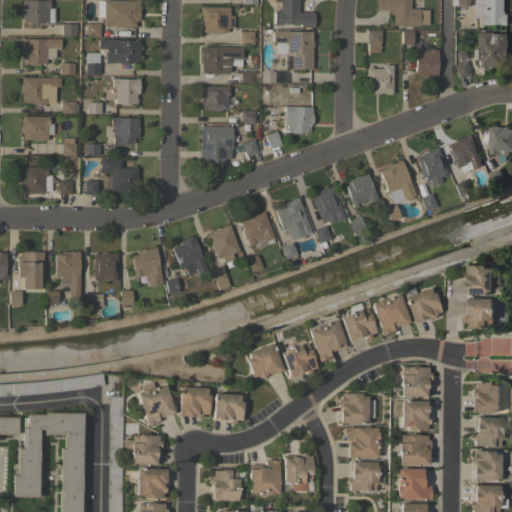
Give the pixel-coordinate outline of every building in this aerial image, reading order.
[(48,0),(48,8),(53,8),(53,22),(41,22),(41,23),(32,23),(32,22),(22,22),(22,16),(20,16),(20,8),(21,8),(21,0),(48,0)] [(138,0),(137,20),(134,20),(134,26),(127,26),(127,27),(118,27),(118,26),(112,26),(112,25),(102,25),(102,0),(138,0)] [(297,0),(297,12),(312,12),(312,27),(299,27),(299,23),(280,23),(280,24),(275,24),(275,10),(278,10),(278,0),(297,0)] [(409,0),(409,8),(418,8),(418,9),(427,10),(427,24),(418,24),(418,25),(392,25),(392,14),(390,14),(390,9),(375,9),(375,0),(409,0)] [(503,0),(503,11),(504,11),(504,14),(507,14),(506,25),(482,24),(482,16),(474,16),(474,0),(503,0)] [(228,7),(228,15),(232,15),(232,27),(226,27),(226,31),(224,31),(224,32),(219,32),(219,33),(210,33),(210,32),(202,32),(202,26),(200,25),(200,14),(199,14),(199,8),(200,8),(200,6),(228,7)] [(74,23),(74,35),(60,35),(60,23),(74,23)] [(98,23),(98,36),(84,36),(84,23),(98,23)] [(411,30),(411,44),(399,44),(399,29),(411,30)] [(287,30),(287,31),(310,31),(310,39),(312,39),(312,47),(311,47),(310,69),(290,69),(290,55),(285,55),(285,54),(275,54),(275,42),(271,42),(271,30),(287,30)] [(379,31),(379,44),(378,44),(378,51),(366,51),(366,43),(365,43),(365,30),(379,31)] [(252,31),(252,44),(238,44),(238,31),(252,31)] [(474,50),(478,50),(478,33),(493,32),(493,34),(506,33),(506,66),(496,66),(496,67),(486,67),(486,66),(481,66),(481,65),(478,65),(478,60),(474,60),(474,50)] [(20,38),(43,38),(59,38),(59,49),(54,49),(54,57),(52,57),(52,59),(49,59),(49,58),(45,58),(45,63),(39,63),(39,65),(30,65),(30,63),(22,63),(22,57),(20,57),(20,38)] [(117,38),(117,40),(138,40),(138,56),(136,56),(136,62),(126,62),(126,63),(117,63),(117,62),(113,62),(113,63),(104,63),(104,48),(96,48),(96,38),(117,38)] [(240,46),(240,58),(228,58),(228,72),(220,72),(220,73),(210,73),(210,72),(200,72),(200,63),(199,63),(199,54),(200,54),(200,46),(240,46)] [(413,46),(418,46),(418,50),(427,50),(427,49),(436,49),(436,51),(435,76),(419,76),(419,75),(413,75),(413,46)] [(84,52),(98,52),(98,74),(84,74),(84,52)] [(469,73),(457,78),(452,65),(464,60),(469,73)] [(72,62),(72,74),(58,74),(58,62),(72,62)] [(390,93),(389,93),(389,94),(382,94),(382,93),(371,93),(371,90),(364,90),(364,83),(363,83),(364,74),(364,68),(366,68),(366,65),(370,66),(370,68),(381,68),(381,64),(391,64),(390,93)] [(239,70),(253,70),(253,72),(258,72),(258,83),(253,83),(239,83),(239,70)] [(273,71),(273,82),(259,82),(259,70),(273,71)] [(59,77),(58,86),(54,86),(54,98),(45,98),(45,99),(47,99),(46,101),(45,101),(45,103),(43,103),(43,106),(39,106),(39,104),(31,104),(31,103),(24,103),(24,102),(21,102),(21,95),(20,95),(20,93),(19,93),(19,86),(20,86),(20,77),(59,77)] [(113,92),(109,92),(109,86),(111,86),(111,77),(115,77),(115,79),(133,79),(133,78),(137,78),(137,82),(139,82),(139,88),(137,88),(137,93),(135,93),(135,104),(128,104),(128,105),(119,105),(119,103),(113,103),(113,92)] [(227,86),(227,95),(225,95),(225,109),(220,109),(220,110),(210,110),(210,109),(200,109),(201,103),(199,103),(199,95),(199,86),(227,86)] [(73,101),(73,113),(59,113),(59,101),(73,101)] [(99,102),(99,114),(85,113),(85,102),(99,102)] [(310,106),(310,113),(311,114),(311,124),(309,124),(309,126),(306,126),(306,132),(299,132),(299,133),(290,133),(290,132),(285,132),(285,126),(282,126),(282,106),(310,106)] [(253,110),(253,123),(239,123),(239,110),(253,110)] [(48,116),(48,123),(51,123),(51,134),(46,134),(46,139),(41,139),(41,140),(31,140),(31,139),(21,139),(21,134),(20,134),(20,116),(48,116)] [(109,116),(117,117),(137,118),(136,126),(137,126),(137,133),(136,133),(136,138),(133,138),(133,143),(126,143),(126,144),(117,144),(117,143),(112,143),(112,136),(111,136),(111,126),(109,126),(109,116)] [(230,126),(230,158),(223,158),(223,164),(217,164),(217,165),(207,165),(207,164),(201,164),(201,157),(198,157),(198,125),(230,126)] [(507,127),(507,129),(511,129),(511,152),(508,152),(508,155),(488,155),(488,127),(507,127)] [(279,144),(267,148),(263,135),(274,131),(279,144)] [(482,166),(473,169),(470,162),(455,167),(453,162),(452,162),(448,153),(449,153),(447,147),(448,146),(448,144),(454,142),(454,141),(455,140),(455,139),(462,137),(462,138),(470,135),(482,166)] [(256,152),(244,156),(240,143),(252,138),(256,152)] [(74,143),(74,155),(60,155),(60,143),(74,143)] [(97,155),(83,155),(83,143),(97,143),(97,155)] [(446,173),(439,176),(440,180),(438,181),(439,182),(432,185),(431,184),(429,185),(427,179),(423,180),(421,176),(420,176),(417,167),(418,166),(414,157),(420,155),(419,154),(436,148),(446,173)] [(18,166),(25,166),(25,158),(35,158),(35,166),(46,167),(46,174),(50,174),(50,191),(43,190),(43,192),(37,192),(37,193),(28,193),(28,192),(21,192),(22,191),(20,191),(20,185),(18,185),(18,166)] [(119,159),(119,167),(136,167),(135,186),(132,186),(132,190),(126,190),(126,192),(116,191),(116,190),(109,190),(109,176),(108,176),(108,172),(98,172),(98,159),(119,159)] [(408,182),(409,182),(414,195),(411,196),(411,198),(406,200),(405,198),(403,199),(403,200),(391,204),(388,194),(386,194),(383,186),(382,187),(379,178),(380,178),(378,170),(384,168),(384,166),(400,160),(408,182)] [(504,182),(492,186),(487,173),(499,169),(504,182)] [(376,199),(367,202),(366,199),(356,204),(357,206),(353,207),(352,205),(350,205),(349,200),(348,201),(344,192),(346,192),(344,185),(349,183),(348,180),(351,179),(351,178),(358,175),(358,176),(366,173),(376,199)] [(463,179),(468,192),(457,196),(452,183),(463,179)] [(69,194),(57,194),(57,180),(69,180),(69,194)] [(83,180),(96,180),(96,194),(83,194),(83,180)] [(341,212),(333,215),(334,218),(325,221),(325,220),(320,222),(317,213),(316,213),(312,204),(314,204),(310,195),(315,193),(315,192),(317,191),(317,190),(322,188),(323,189),(331,185),(341,212)] [(429,193),(434,206),(422,210),(417,197),(429,193)] [(307,227),(300,230),(302,235),(291,239),(289,233),(287,234),(285,228),(281,230),(279,224),(278,225),(275,216),(276,216),(274,209),(280,207),(279,204),(290,200),(290,199),(295,197),(295,198),(297,198),(307,227)] [(398,217),(387,221),(382,208),(393,204),(398,217)] [(273,241),(265,244),(263,238),(252,242),(252,244),(247,246),(245,238),(244,239),(241,231),(242,230),(239,224),(241,223),(240,221),(247,218),(246,217),(247,217),(247,216),(254,213),(254,214),(263,211),(273,241)] [(359,217),(363,230),(357,232),(358,234),(353,235),(348,221),(359,217)] [(237,250),(230,253),(233,259),(223,262),(221,256),(216,258),(213,252),(212,252),(208,242),(209,242),(206,234),(213,231),(212,230),(228,224),(237,250)] [(328,238),(316,243),(311,230),(323,225),(328,238)] [(195,241),(194,241),(205,270),(197,273),(196,271),(186,274),(185,270),(183,270),(182,268),(178,269),(175,262),(174,263),(171,254),(173,254),(170,247),(179,244),(179,242),(193,236),(195,241)] [(290,242),(294,255),(283,259),(278,246),(290,242)] [(161,284),(146,287),(144,275),(133,276),(132,271),(131,271),(130,262),(131,262),(130,255),(135,254),(135,252),(138,251),(137,249),(154,246),(161,284)] [(41,288),(38,288),(38,289),(21,289),(21,277),(15,277),(15,266),(13,266),(13,262),(15,262),(15,255),(21,255),(21,251),(41,251),(41,288)] [(78,251),(78,312),(70,312),(70,300),(67,300),(67,288),(68,288),(68,285),(69,285),(69,284),(58,284),(58,276),(53,276),(53,253),(59,253),(59,251),(78,251)] [(115,270),(118,270),(117,280),(106,280),(106,279),(97,278),(97,280),(93,280),(93,279),(92,279),(92,273),(91,273),(91,264),(92,264),(92,254),(98,254),(98,252),(115,253),(115,270)] [(255,254),(260,267),(248,272),(243,259),(255,254)] [(227,285),(215,290),(208,269),(220,265),(227,285)] [(491,295),(465,294),(465,278),(462,278),(463,271),(466,271),(466,265),(485,266),(485,268),(492,268),(491,295)] [(174,277),(177,291),(166,293),(163,279),(174,277)] [(430,294),(432,293),(439,311),(438,312),(438,313),(434,314),(435,316),(428,319),(427,316),(423,318),(412,322),(402,297),(428,287),(430,294)] [(7,290),(19,290),(19,305),(7,304),(7,290)] [(56,290),(56,303),(44,303),(44,290),(56,290)] [(130,304),(118,304),(118,290),(130,290),(130,304)] [(93,292),(93,293),(101,293),(101,306),(93,306),(80,306),(81,292),(93,292)] [(407,321),(394,326),(393,324),(390,325),(392,330),(389,331),(389,332),(381,336),(374,318),(373,318),(371,313),(372,312),(369,304),(373,303),(373,302),(386,297),(386,298),(397,294),(407,321)] [(492,299),(492,303),(492,305),(500,305),(500,325),(493,325),(493,323),(492,323),(492,329),(475,329),(464,328),(464,323),(461,323),(461,314),(463,314),(463,299),(492,299)] [(374,332),(369,334),(370,336),(364,339),(363,336),(347,342),(338,318),(342,316),(342,315),(357,309),(358,310),(365,307),(374,332)] [(344,345),(328,351),(330,356),(326,357),(326,358),(318,361),(311,344),(309,339),(309,338),(306,330),(310,329),(310,327),(326,322),(334,319),(344,345)] [(270,342),(281,369),(267,374),(267,372),(265,373),(266,375),(258,378),(257,375),(251,377),(245,359),(247,358),(245,352),(270,342)] [(315,367),(309,369),(311,372),(304,374),(303,371),(288,377),(279,353),(283,351),(283,350),(300,343),(301,344),(306,342),(315,367)] [(399,395),(399,391),(398,391),(398,373),(399,373),(399,366),(407,366),(407,365),(416,365),(416,366),(427,366),(427,372),(429,372),(429,380),(426,380),(426,396),(424,396),(423,395),(399,395)] [(0,382),(28,380),(66,376),(100,371),(102,384),(56,391),(25,394),(0,395),(0,382)] [(173,412),(159,417),(158,416),(156,417),(158,420),(154,421),(154,422),(145,425),(143,420),(144,420),(140,407),(139,408),(137,402),(138,402),(135,394),(139,392),(139,391),(141,390),(139,385),(150,381),(153,388),(163,384),(173,412)] [(498,412),(469,412),(469,398),(471,398),(471,396),(469,396),(470,388),(473,388),(473,382),(493,382),(492,385),(499,385),(498,412)] [(205,387),(205,394),(208,394),(207,414),(201,413),(201,416),(193,416),(193,415),(191,415),(191,416),(177,415),(178,386),(205,387)] [(238,394),(238,401),(241,401),(240,420),(234,419),(233,423),(227,422),(227,420),(211,419),(211,417),(213,393),(238,394)] [(366,423),(337,423),(337,416),(338,416),(338,406),(336,406),(336,399),(338,399),(338,394),(339,394),(339,393),(359,393),(359,396),(366,396),(366,423)] [(106,511),(108,413),(107,413),(107,395),(120,396),(120,413),(120,453),(119,511),(106,511)] [(399,400),(424,401),(426,401),(426,417),(428,417),(428,423),(425,423),(425,429),(406,429),(406,426),(399,426),(399,400)] [(80,511),(57,511),(58,447),(61,447),(62,434),(42,434),(42,429),(38,429),(37,496),(10,496),(11,474),(15,474),(15,447),(20,447),(20,426),(21,426),(21,417),(25,417),(25,412),(42,413),(42,411),(82,412),(80,511)] [(0,415),(16,415),(16,434),(0,434),(0,415)] [(469,432),(472,432),(472,416),(499,416),(499,421),(500,421),(500,437),(498,437),(498,445),(490,445),(490,446),(483,446),(483,445),(472,445),(472,439),(469,439),(469,432)] [(345,457),(345,442),(347,442),(347,440),(343,440),(343,436),(342,436),(342,427),(361,427),(361,426),(367,426),(367,427),(375,427),(375,431),(376,431),(376,445),(375,445),(375,457),(345,457)] [(120,454),(121,439),(130,439),(130,434),(139,434),(139,433),(147,434),(147,435),(157,435),(157,441),(160,441),(160,447),(157,447),(156,464),(153,464),(153,463),(130,463),(130,459),(130,453),(129,453),(129,454),(120,454)] [(398,464),(398,460),(396,460),(397,442),(398,442),(398,434),(406,434),(406,433),(415,433),(415,435),(425,435),(425,440),(428,440),(428,448),(426,448),(426,464),(398,464)] [(492,450),(492,453),(498,453),(498,479),(470,479),(470,464),(469,464),(469,456),(471,456),(471,452),(472,452),(472,450),(492,450)] [(281,457),(288,457),(288,456),(297,456),(297,452),(304,452),(304,455),(310,455),(310,465),(311,465),(311,473),(310,473),(310,481),(311,481),(311,491),(281,491),(281,480),(281,457)] [(247,464),(263,465),(263,460),(268,460),(268,459),(277,459),(277,465),(276,465),(276,478),(277,478),(277,484),(276,484),(276,493),(272,493),(272,494),(263,494),(263,493),(255,493),(246,493),(247,464)] [(374,491),(358,491),(358,490),(348,490),(348,484),(345,484),(345,477),(348,478),(348,461),(374,461),(374,466),(375,466),(375,484),(374,485),(374,491)] [(135,468),(164,468),(164,482),(161,482),(161,484),(164,484),(164,492),(161,492),(161,498),(141,498),(141,495),(135,494),(135,468)] [(424,468),(424,482),(422,482),(422,485),(428,485),(428,489),(429,489),(429,498),(423,498),(411,498),(411,499),(405,499),(405,498),(396,498),(396,493),(395,493),(395,477),(396,477),(396,468),(424,468)] [(212,499),(212,500),(208,500),(208,483),(205,483),(206,476),(208,476),(209,470),(219,470),(219,469),(228,469),(228,470),(236,470),(236,475),(236,495),(235,495),(235,499),(212,499)] [(470,511),(470,507),(467,507),(467,501),(470,501),(470,483),(474,483),(474,484),(496,485),(496,489),(497,489),(497,508),(496,508),(496,511),(470,511)] [(135,511),(135,510),(136,510),(136,503),(144,503),(144,502),(152,502),(152,503),(163,503),(163,509),(165,509),(165,511),(135,511)] [(397,511),(397,507),(398,507),(398,502),(425,502),(424,511),(397,511)]
